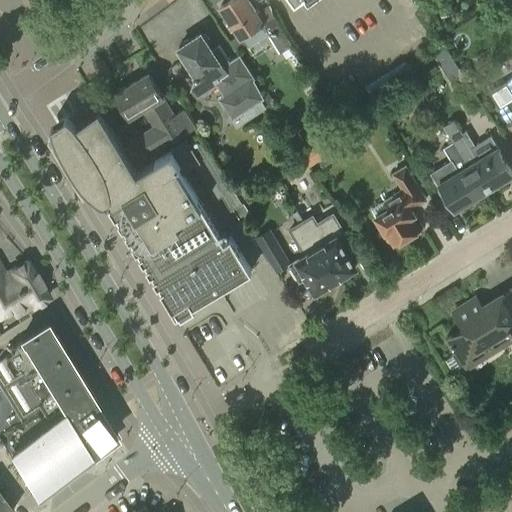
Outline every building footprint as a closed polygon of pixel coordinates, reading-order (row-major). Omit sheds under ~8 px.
[(234,28),(240,37),(261,23),(280,54),(293,45),(276,17),(269,5),(257,13),(247,0),(229,0),(219,6),(227,18),(223,20),(230,31),(234,28)] [(446,0),(440,0),(436,2),(441,15),(451,11),(446,0)] [(175,47),(192,75),(186,79),(197,97),(216,85),(223,95),(218,99),(236,128),(266,108),(261,101),(265,98),(254,79),(255,78),(239,54),(229,61),(219,46),(210,52),(203,40),(207,38),(201,28),(190,35),(192,37),(175,47)] [(448,78),(459,73),(447,46),(436,51),(448,78)] [(394,79),(409,69),(405,63),(390,72),(394,79)] [(194,126),(183,108),(173,114),(148,72),(113,92),(128,117),(142,108),(164,144),(194,126)] [(511,78),(508,81),(511,87),(511,93),(498,106),(510,125),(511,123),(511,78)] [(468,83),(456,91),(469,111),(481,103),(468,83)] [(395,95),(385,101),(392,111),(401,104),(395,95)] [(135,170),(96,107),(75,123),(67,115),(51,124),(58,143),(67,161),(77,177),(90,193),(94,183),(99,191),(135,170)] [(442,128),(451,143),(482,191),(511,172),(490,138),(477,146),(483,156),(477,160),(473,152),(476,150),(463,129),(460,131),(454,121),(442,128)] [(296,143),(303,139),(297,128),(290,132),(296,143)] [(99,191),(176,316),(179,314),(181,317),(194,309),(192,306),(219,290),(251,270),(229,236),(223,240),(181,174),(201,161),(230,209),(235,206),(242,202),(199,132),(187,139),(170,150),(170,148),(135,170),(99,191)] [(453,209),(482,191),(451,143),(443,148),(450,160),(430,173),(437,184),(453,209)] [(323,158),(313,144),(296,156),(302,165),(305,164),(308,169),(323,158)] [(411,209),(425,200),(415,183),(405,165),(391,174),(402,191),(384,202),(385,203),(374,210),(375,212),(373,213),(393,246),(423,227),(411,209)] [(236,208),(235,209),(243,222),(244,221),(252,216),(243,204),(236,208)] [(317,224),(313,219),(305,225),(320,247),(328,262),(331,260),(340,275),(354,266),(347,255),(354,250),(331,215),(317,224)] [(328,262),(320,247),(305,225),(298,230),(305,241),(302,242),(310,254),(290,266),(300,281),(305,277),(314,292),(340,275),(331,260),(328,262)] [(288,259),(269,228),(254,237),(269,261),(273,268),(288,259)] [(0,276),(0,315),(11,309),(15,316),(47,297),(26,261),(0,276)] [(511,290),(510,288),(484,305),(478,297),(454,313),(463,328),(447,338),(457,353),(462,349),(471,364),(511,338),(511,290)] [(0,438),(8,450),(35,494),(112,436),(44,325),(7,348),(10,353),(0,358),(0,438)] [(0,511),(10,511),(12,510),(0,493),(0,511)]
